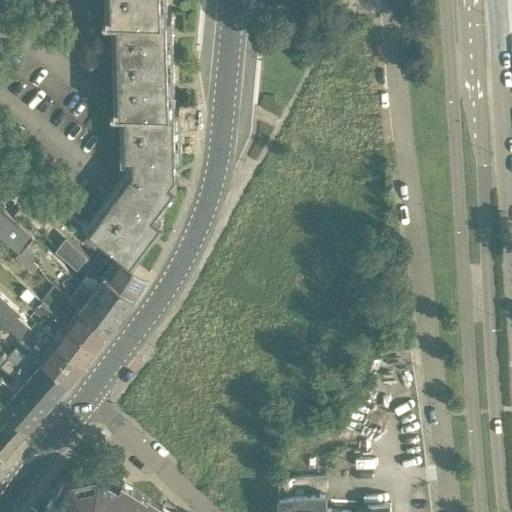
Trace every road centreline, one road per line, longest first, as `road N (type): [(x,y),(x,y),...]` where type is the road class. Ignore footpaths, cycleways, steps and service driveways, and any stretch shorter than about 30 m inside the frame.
road 1 (unclassified): [(390,0),(450,511)]
road 2 (secondary): [(504,511),(469,0)]
road 3 (secondary): [(446,0),(481,511)]
road 4 (residential): [(83,395),(169,281),(198,223),(225,100),(235,0)]
road 5 (unclassified): [(511,240),(494,0)]
road 6 (residential): [(207,511),(83,395)]
road 7 (residential): [(7,502),(83,395)]
